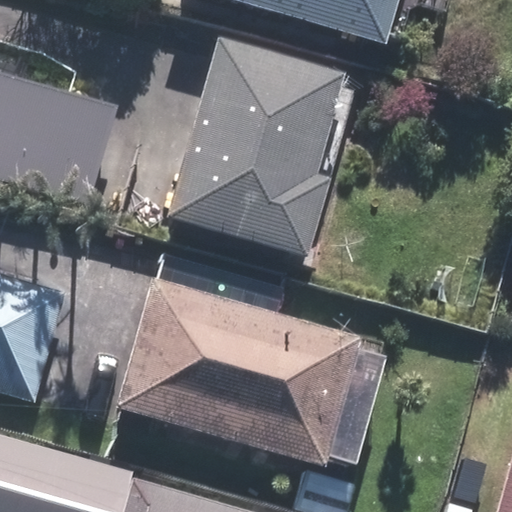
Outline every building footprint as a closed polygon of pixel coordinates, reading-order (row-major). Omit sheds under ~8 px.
[(244,0),(387,42),(399,0),(244,0)] [(347,74),(224,40),(175,214),(312,252),(331,184),(317,180),(347,74)] [(0,75),(0,177),(91,202),(117,108),(0,75)] [(0,390),(37,402),(69,294),(0,274),(0,390)] [(163,282),(127,406),(327,465),(364,340),(163,282)] [(250,511),(0,439),(0,511),(250,511)] [(511,511),(511,472),(500,511),(511,511)]
